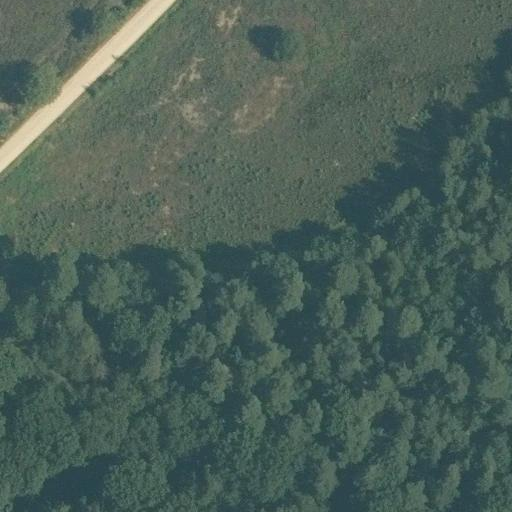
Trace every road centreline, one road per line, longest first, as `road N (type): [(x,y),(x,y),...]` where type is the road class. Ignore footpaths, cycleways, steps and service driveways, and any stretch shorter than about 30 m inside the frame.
road 1 (track): [(0,322),(286,511)]
road 2 (track): [(0,161),(160,0)]
